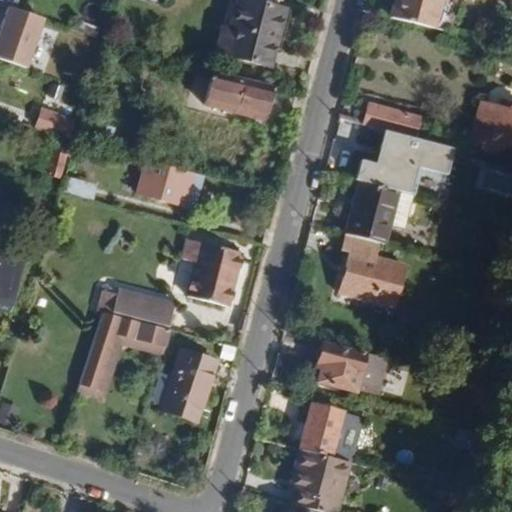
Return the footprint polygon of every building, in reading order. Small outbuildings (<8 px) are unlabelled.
[(267,65),(282,9),(248,0),(237,0),(228,31),(221,28),(215,50),(267,65)] [(443,31),(451,0),(391,0),(387,16),(443,31)] [(41,19),(7,7),(0,27),(0,60),(24,69),(41,19)] [(265,106),(270,89),(208,72),(199,104),(256,120),(260,104),(265,106)] [(511,147),(511,102),(507,101),(504,109),(478,102),(465,147),(498,156),(501,144),(511,147)] [(412,135),(418,117),(367,102),(361,120),(412,135)] [(54,116),(41,111),(35,127),(49,131),(54,116)] [(444,147),(385,131),(376,164),(361,159),(355,180),(357,180),(397,191),(407,194),(414,166),(437,172),(444,147)] [(58,179),(64,155),(50,151),(44,175),(58,179)] [(193,209),(202,175),(144,160),(136,194),(193,209)] [(89,200),(93,185),(64,175),(59,193),(89,200)] [(397,191),(357,180),(342,235),(377,244),(383,245),(388,225),(397,191)] [(403,229),(412,195),(407,194),(397,191),(388,225),(403,229)] [(374,257),(377,244),(342,235),(338,250),(346,253),(335,294),(392,309),(404,265),(374,257)] [(224,306),(238,253),(199,242),(186,296),(224,306)] [(0,334),(15,340),(37,268),(20,263),(23,253),(0,245),(0,309),(6,311),(0,331),(0,334)] [(113,311),(118,291),(103,286),(96,311),(97,311),(112,316),(113,311)] [(166,325),(171,305),(118,291),(113,311),(166,325)] [(161,345),(165,329),(112,316),(97,311),(74,392),(85,395),(88,388),(95,390),(105,354),(114,356),(117,343),(131,346),(133,337),(161,345)] [(159,354),(161,345),(133,337),(131,346),(159,354)] [(374,394),(383,360),(320,343),(315,361),(312,361),(311,367),(316,368),(313,382),(352,392),(353,388),(374,394)] [(482,363),(485,355),(465,350),(463,357),(482,363)] [(194,419),(213,362),(179,351),(160,407),(194,419)] [(100,399),(114,356),(105,354),(95,390),(88,388),(85,395),(100,399)] [(460,374),(463,357),(453,355),(450,371),(460,374)] [(479,378),(482,363),(463,357),(460,374),(479,378)] [(489,381),(492,365),(482,363),(479,378),(489,381)] [(328,457),(340,412),(309,404),(297,449),(328,457)] [(318,511),(335,511),(348,462),(297,449),(289,478),(300,481),(298,490),(294,489),(289,504),(318,511)] [(298,490),(300,481),(289,478),(287,487),(294,489),(298,490)]
